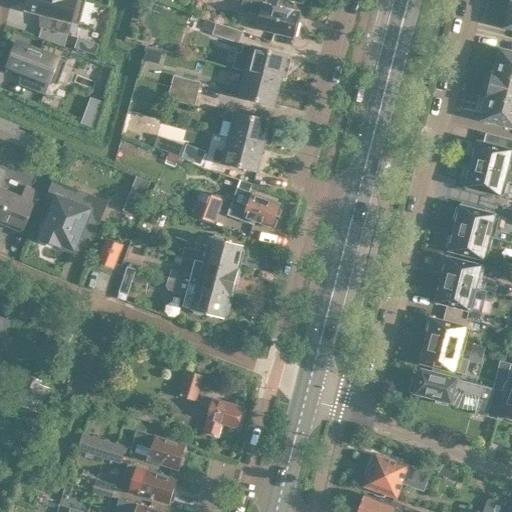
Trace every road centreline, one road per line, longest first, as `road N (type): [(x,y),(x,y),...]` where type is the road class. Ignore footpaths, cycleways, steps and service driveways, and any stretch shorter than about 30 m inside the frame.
road 1 (residential): [(306,386),(355,407),(372,396),(474,0)]
road 2 (residential): [(348,0),(302,168),(313,195),(352,208)]
road 3 (primary): [(352,208),(406,0)]
road 4 (primary): [(306,386),(352,208)]
